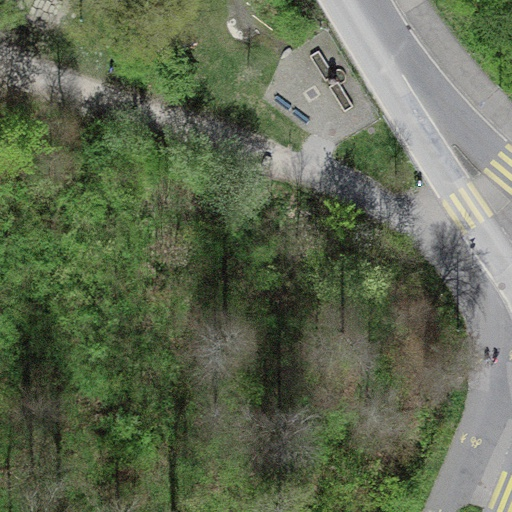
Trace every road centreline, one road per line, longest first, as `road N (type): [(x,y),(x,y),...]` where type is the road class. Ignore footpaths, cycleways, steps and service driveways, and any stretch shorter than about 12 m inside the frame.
road 1 (track): [(0,67),(373,203)]
road 2 (unclassified): [(511,215),(437,125),(354,0)]
